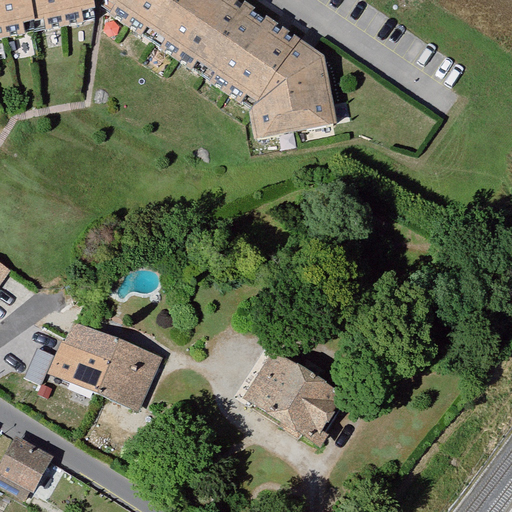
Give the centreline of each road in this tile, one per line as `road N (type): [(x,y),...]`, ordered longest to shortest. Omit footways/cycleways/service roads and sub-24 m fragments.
road 1 (unclassified): [(0,414),(162,511)]
road 2 (residential): [(285,0),(438,103)]
